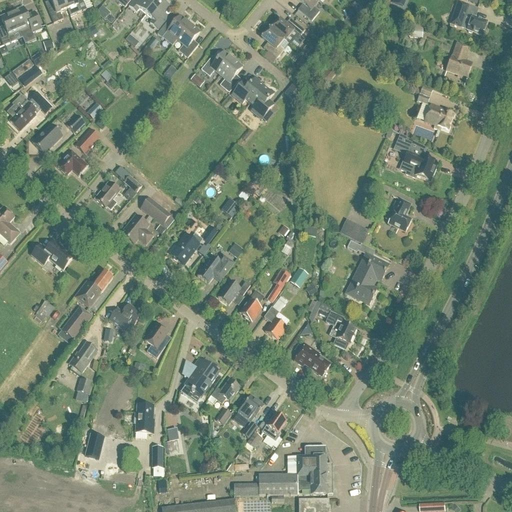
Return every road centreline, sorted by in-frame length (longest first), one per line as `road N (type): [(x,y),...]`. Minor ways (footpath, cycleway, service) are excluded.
road 1 (residential): [(345,417),(393,341),(456,212),(511,70)]
road 2 (unclassified): [(345,417),(322,412),(223,342),(67,218)]
road 3 (secondary): [(423,364),(511,170)]
